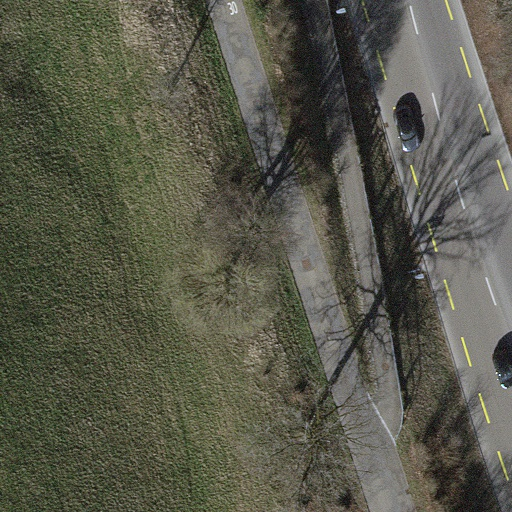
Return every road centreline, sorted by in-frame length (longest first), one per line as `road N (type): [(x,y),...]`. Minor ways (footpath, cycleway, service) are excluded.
road 1 (residential): [(394,511),(226,0)]
road 2 (secondary): [(410,0),(511,339)]
